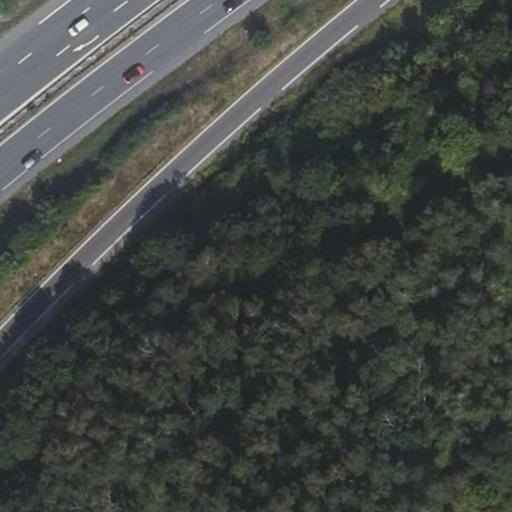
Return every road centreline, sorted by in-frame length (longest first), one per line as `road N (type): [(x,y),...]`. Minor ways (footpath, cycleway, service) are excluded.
road 1 (trunk): [(0,343),(222,126),(370,0)]
road 2 (trunk): [(0,165),(218,0)]
road 3 (trunk): [(112,0),(0,85)]
